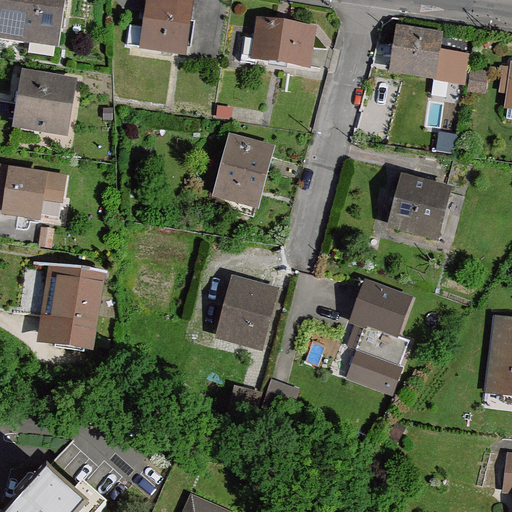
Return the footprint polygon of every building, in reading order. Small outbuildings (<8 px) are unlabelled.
[(0,0),(0,37),(57,45),(63,0),(0,0)] [(190,4),(156,0),(152,0),(149,29),(132,27),(130,47),(184,53),(190,4)] [(242,40),(240,57),(310,67),(314,33),(261,26),(259,42),(242,40)] [(443,39),(402,33),(397,72),(467,83),(471,59),(441,54),(443,39)] [(73,88),(23,81),(17,127),(66,134),(73,88)] [(461,138),(443,135),(440,154),(458,157),(461,138)] [(273,153),(230,142),(216,198),(258,209),(273,153)] [(14,172),(0,170),(0,198),(10,200),(7,217),(41,222),(44,200),(63,203),(67,178),(47,175),(46,182),(13,177),(14,172)] [(434,236),(445,191),(402,180),(391,225),(434,236)] [(104,273),(36,264),(35,268),(54,271),(45,344),(94,351),(104,273)] [(273,288),(234,277),(220,333),(259,344),(273,288)] [(410,300),(364,283),(351,320),(397,336),(410,300)] [(511,320),(496,319),(489,389),(511,391),(511,320)] [(72,436),(47,464),(17,499),(18,499),(6,511),(116,511),(107,500),(123,481),(72,436)] [(220,511),(194,500),(188,511),(220,511)]
